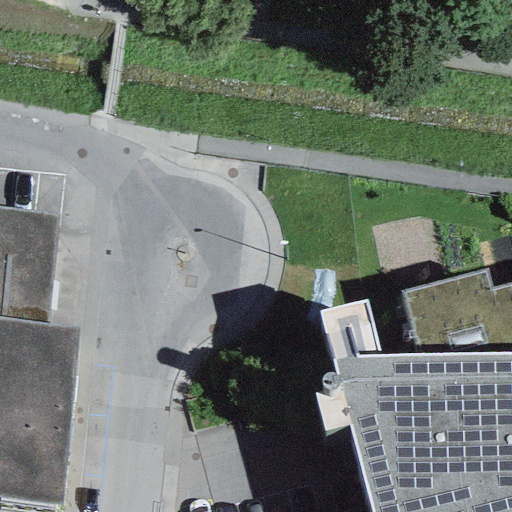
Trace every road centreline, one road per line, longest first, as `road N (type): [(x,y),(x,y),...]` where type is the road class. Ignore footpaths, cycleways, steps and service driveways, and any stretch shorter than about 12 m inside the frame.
road 1 (residential): [(135,407),(226,287),(221,237),(195,210),(147,202)]
road 2 (residential): [(147,202),(123,377),(135,407)]
road 3 (residential): [(147,202),(100,160),(0,148)]
